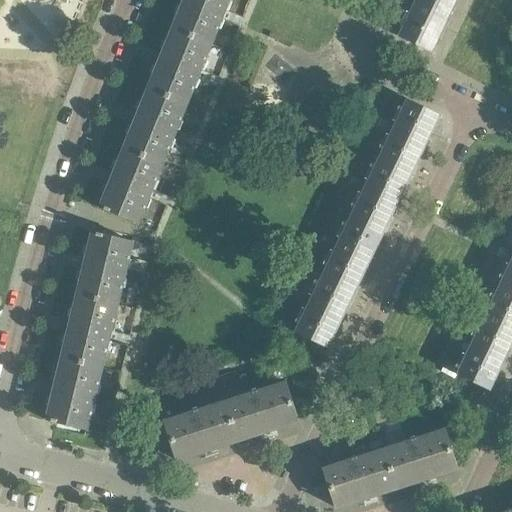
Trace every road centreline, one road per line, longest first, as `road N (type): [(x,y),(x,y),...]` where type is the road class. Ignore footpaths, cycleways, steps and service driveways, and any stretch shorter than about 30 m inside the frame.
road 1 (residential): [(284,511),(468,106)]
road 2 (tertiary): [(0,405),(17,372),(69,181),(140,0)]
road 3 (residential): [(212,511),(18,454),(0,434)]
road 4 (residential): [(468,106),(362,49),(357,27),(370,0)]
